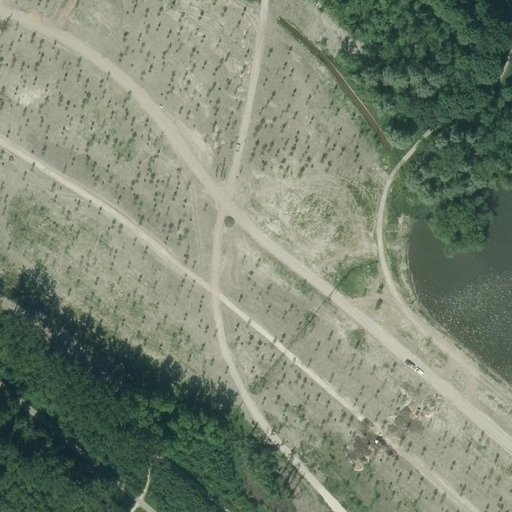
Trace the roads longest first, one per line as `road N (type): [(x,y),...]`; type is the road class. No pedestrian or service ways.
road 1 (motorway): [(510,511),(182,239),(0,105)]
road 2 (motorway): [(0,149),(160,268),(453,511)]
road 3 (unknown): [(0,329),(101,431),(159,458),(226,511)]
